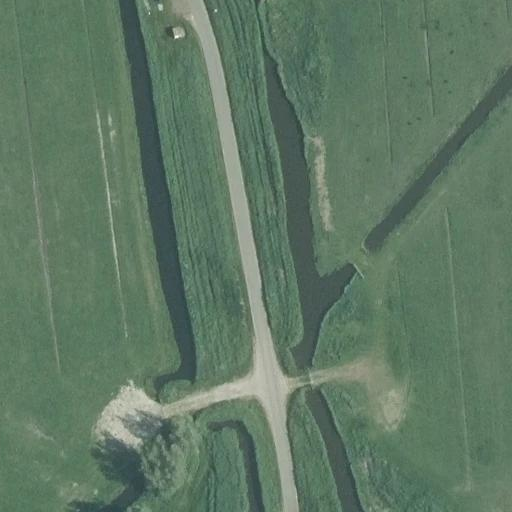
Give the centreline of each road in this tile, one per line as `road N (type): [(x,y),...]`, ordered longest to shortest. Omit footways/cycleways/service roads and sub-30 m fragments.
road 1 (tertiary): [(291,511),(233,144),(210,38),(192,0)]
road 2 (track): [(388,362),(164,409)]
